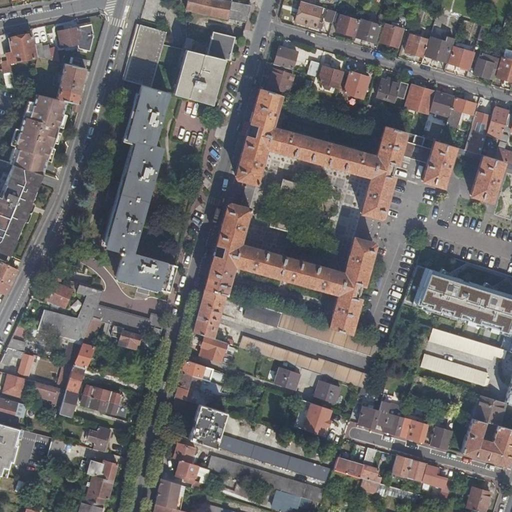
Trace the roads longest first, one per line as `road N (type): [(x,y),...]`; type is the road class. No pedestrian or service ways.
road 1 (tertiary): [(122,0),(67,184),(0,328)]
road 2 (tertiary): [(215,186),(136,511)]
road 3 (residential): [(261,24),(511,98)]
road 4 (tertiary): [(261,24),(215,186)]
road 5 (residential): [(348,221),(337,259),(251,233),(262,197)]
road 6 (residential): [(511,477),(355,434)]
road 7 (residential): [(262,197),(272,163),(357,188),(348,221)]
